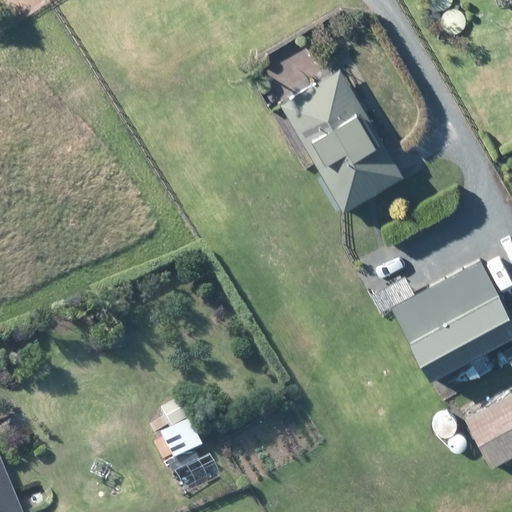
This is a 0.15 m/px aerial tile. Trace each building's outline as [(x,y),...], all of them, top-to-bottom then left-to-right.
[(451,0),(429,0),(430,1),(431,5),(434,7),(437,9),(441,9),(444,8),(447,7),(450,4),(451,1),(451,0)] [(464,21),(463,18),(461,15),(458,12),(455,11),(451,11),(447,12),(444,14),(442,18),(441,21),(442,25),(443,29),(446,31),(449,33),(453,33),(456,32),(459,31),(462,28),(463,25),(464,21)] [(400,172),(337,68),(279,102),(341,207),(400,172)] [(412,295),(391,306),(428,376),(511,331),(511,321),(479,260),(412,295)] [(369,290),(379,310),(412,295),(402,275),(369,290)] [(511,394),(510,391),(464,415),(490,463),(511,451),(511,394)] [(457,423),(456,419),(454,416),(451,414),(448,413),(444,412),(440,414),(437,416),(435,419),(434,423),(435,427),(437,430),(439,433),(443,434),(446,435),(450,434),(453,432),(455,430),(457,426),(457,423)] [(0,511),(19,511),(0,463),(0,511)]
